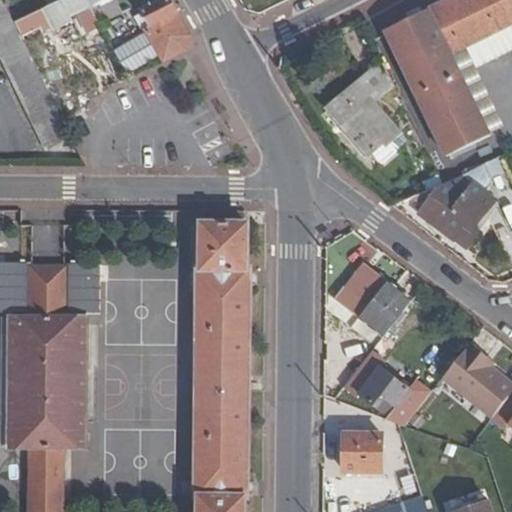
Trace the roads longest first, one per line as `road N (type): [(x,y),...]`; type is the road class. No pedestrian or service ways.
road 1 (tertiary): [(293,511),(293,188)]
road 2 (unclassified): [(293,188),(0,185)]
road 3 (residential): [(507,318),(373,218),(293,188)]
road 4 (tertiary): [(293,188),(282,138),(237,58)]
road 5 (residential): [(345,0),(237,58)]
